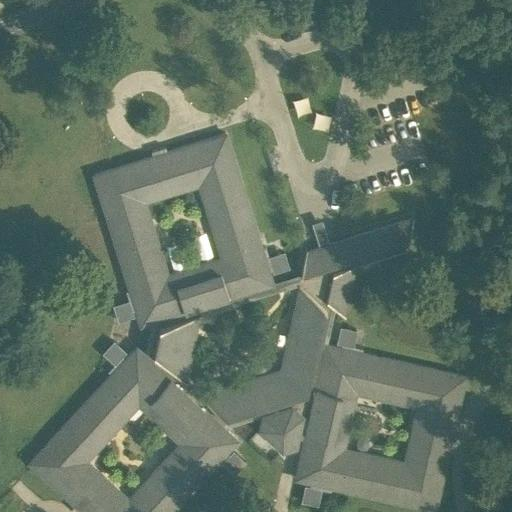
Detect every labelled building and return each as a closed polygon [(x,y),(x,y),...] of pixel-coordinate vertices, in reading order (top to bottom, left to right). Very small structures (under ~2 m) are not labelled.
[(145,132),(146,136),(160,132),(159,127),(145,132)] [(448,451),(454,452),(457,437),(452,436),(452,435),(465,376),(362,353),(362,349),(352,346),(342,344),(341,348),(326,345),(335,308),(345,317),(345,315),(343,314),(354,266),(406,250),(414,216),(412,217),(412,219),(306,251),(307,249),(306,249),(300,274),(272,283),(268,269),(271,267),(268,256),(265,247),(261,248),(226,134),(167,152),(165,147),(151,151),(153,156),(94,175),(130,290),(126,291),(129,301),(132,311),(136,310),(141,325),(148,323),(151,329),(146,347),(142,352),(136,347),(125,358),(122,356),(115,363),(108,371),(111,374),(29,463),(74,504),(71,508),(74,511),(171,511),(212,468),(215,471),(223,462),(230,455),(227,452),(237,441),(227,431),(232,426),(262,416),(259,429),(282,450),(295,445),(297,437),(304,439),(295,479),(310,483),(310,487),(320,489),(331,491),(331,487),(435,511),(448,451)] [(268,256),(271,267),(273,272),(288,267),(283,251),(268,256)] [(132,311),(129,301),(114,306),(119,322),(134,317),(132,311)] [(342,344),(352,346),(355,331),(339,327),(336,343),(342,344)] [(104,352),(115,363),(122,356),(126,351),(115,340),(104,352)] [(234,450),(230,455),(223,462),(234,473),(246,461),(234,450)] [(316,505),(320,489),(310,487),(304,485),(300,501),(316,505)]
